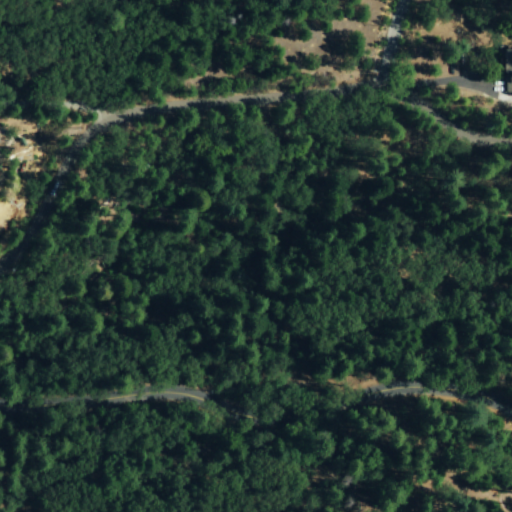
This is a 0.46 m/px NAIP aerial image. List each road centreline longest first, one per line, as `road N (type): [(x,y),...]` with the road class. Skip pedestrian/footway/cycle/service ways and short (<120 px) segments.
road 1 (residential): [(0,266),(22,250),(82,136),(144,111),(272,88),(378,88),(483,139),(511,141)]
road 2 (tertiary): [(0,407),(182,394),(214,397),(271,429),(305,425),(364,396),(422,390),(485,397),(511,415)]
